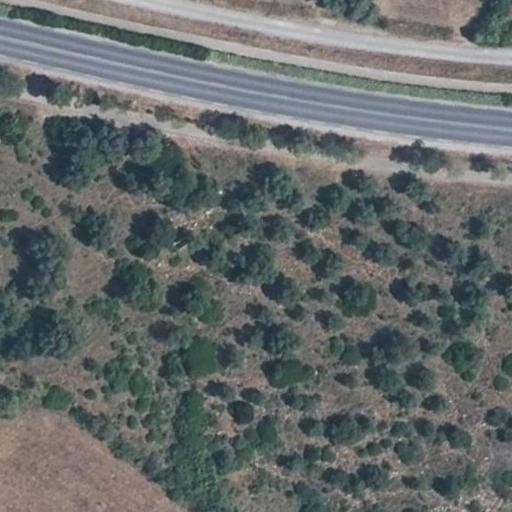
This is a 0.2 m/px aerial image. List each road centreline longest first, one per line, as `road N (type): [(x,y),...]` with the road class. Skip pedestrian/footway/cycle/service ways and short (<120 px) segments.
road 1 (primary): [(511,128),(317,104),(0,33)]
road 2 (track): [(511,55),(360,45),(131,0)]
